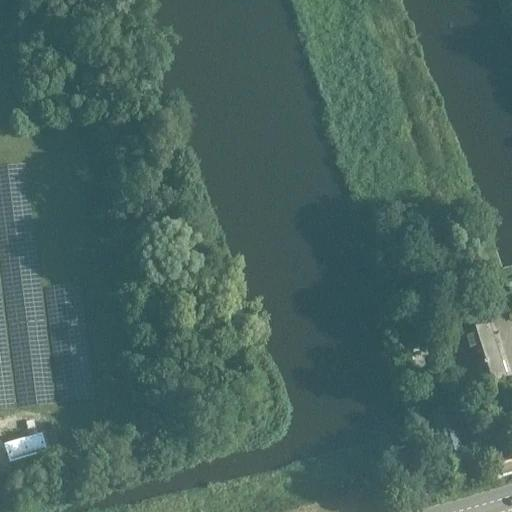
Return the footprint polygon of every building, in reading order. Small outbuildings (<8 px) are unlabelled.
[(493,291),(487,271),(473,276),(479,295),(493,291)] [(426,309),(420,292),(395,300),(400,317),(426,309)] [(504,379),(488,329),(459,339),(475,388),(504,379)] [(436,429),(447,465),(466,459),(456,425),(464,423),(461,411),(437,418),(440,428),(436,429)] [(511,477),(511,455),(487,463),(492,483),(511,477)]
